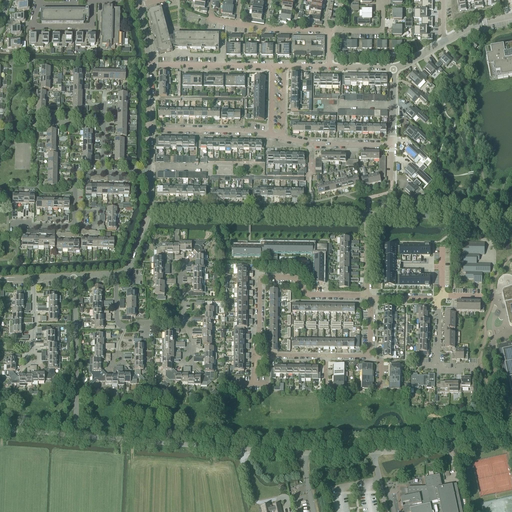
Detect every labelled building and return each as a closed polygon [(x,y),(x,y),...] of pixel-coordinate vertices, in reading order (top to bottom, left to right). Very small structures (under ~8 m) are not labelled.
[(263,3),(263,0),(260,0),(255,0),(255,2),(254,2),(253,6),(263,8),(264,4),(263,3)] [(469,3),(468,0),(457,0),(460,12),(466,11),(465,3),(469,3)] [(479,9),(477,0),(468,0),(469,3),(473,2),(475,9),(479,9)] [(485,0),(477,0),(479,9),(483,8),(482,1),(485,0)] [(29,4),(26,4),(26,1),(19,1),(15,1),(15,5),(17,6),(17,10),(29,10),(29,4)] [(204,9),(205,4),(195,3),(194,7),(200,8),(200,11),(207,12),(207,9),(204,9)] [(233,7),(233,4),(225,3),(225,6),(224,6),(223,10),(233,12),(234,7),(233,7)] [(119,33),(119,9),(115,9),(115,5),(111,5),(111,7),(107,7),(106,9),(103,9),(103,13),(103,15),(101,15),(101,39),(103,39),(103,42),(102,42),(102,45),(106,45),(106,47),(111,47),(111,49),(114,49),(115,46),(124,46),(124,40),(122,40),(122,33),(119,33)] [(433,11),(433,6),(422,6),(422,10),(414,10),(414,14),(427,14),(427,11),(433,11)] [(165,23),(164,16),(162,9),(160,9),(148,13),(148,16),(149,20),(150,24),(151,24),(151,27),(152,30),(151,30),(152,34),(153,38),(154,38),(155,41),(156,44),(155,44),(156,48),(157,52),(158,52),(159,55),(173,51),(172,47),(175,47),(179,47),(178,49),(178,50),(183,50),(187,50),(190,50),(193,50),(197,50),(201,50),(204,50),(207,50),(211,50),(216,51),(216,50),(219,50),(219,37),(219,35),(212,35),(204,35),(197,35),(190,35),(183,35),(174,35),(174,38),(169,39),(169,37),(167,30),(165,23)] [(88,20),(88,19),(88,12),(88,10),(85,10),(85,11),(83,11),(83,10),(41,10),(41,23),(83,23),(83,18),(85,18),(85,19),(85,20),(86,21),(87,21),(88,21),(88,20)] [(232,16),(233,12),(223,10),(222,15),(223,15),(223,18),(236,20),(236,17),(232,16)] [(370,11),(363,11),(362,19),(358,19),(358,25),(370,25),(370,20),(371,20),(371,18),(371,15),(372,12),(370,12),(370,11)] [(402,20),(402,11),(394,11),(393,11),(393,12),(393,13),(393,15),(392,19),(393,19),(394,19),(394,20),(402,20)] [(427,18),(427,14),(414,14),(414,19),(422,19),(422,23),(433,23),(433,18),(427,18)] [(261,21),(262,16),(252,15),(251,23),(264,24),(264,21),(261,21)] [(18,22),(25,22),(25,16),(15,16),(15,22),(11,22),(11,25),(18,25),(18,22)] [(291,22),(291,17),(281,16),(281,20),(280,23),(293,25),(293,22),(291,22)] [(320,22),(320,18),(310,16),(310,21),(315,21),(315,24),(322,26),(323,23),(320,22)] [(427,28),(432,28),(433,23),(422,23),(421,27),(414,27),(414,31),(427,31),(427,28)] [(21,28),(18,28),(18,25),(11,25),(8,25),(8,30),(11,30),(11,35),(21,35),(21,28)] [(402,36),(402,27),(394,27),(394,28),(392,28),(393,32),(393,34),(393,36),(394,36),(402,36)] [(432,40),(432,35),(427,35),(427,31),(414,31),(414,36),(418,36),(421,36),(421,37),(421,40),(428,40),(432,40)] [(38,37),(35,37),(35,34),(29,34),(29,45),(34,45),(34,47),(38,47),(38,37)] [(43,44),(48,44),(48,34),(42,34),(42,37),(38,37),(38,47),(43,47),(43,44)] [(62,37),(59,37),(59,34),(52,34),(52,44),(57,44),(57,47),(62,47),(62,37)] [(67,44),(71,44),(71,34),(65,34),(65,37),(62,37),(62,47),(66,47),(67,44)] [(85,37),(82,37),(82,34),(76,34),(76,45),(80,45),(81,47),(85,47),(85,37)] [(94,44),(94,34),(88,34),(88,37),(85,37),(85,47),(89,47),(90,44),(94,44)] [(300,54),(300,37),(291,36),(291,46),(291,55),(295,55),(295,54),(300,54)] [(308,55),(308,37),(300,37),(300,54),(305,54),(305,55),(308,55)] [(316,54),(316,37),(308,37),(308,55),(311,55),(311,54),(316,54)] [(316,37),(316,54),(321,54),(321,55),(325,55),(325,37),(316,37)] [(18,42),(18,39),(8,39),(8,48),(21,48),(21,42),(18,42)] [(348,41),(345,41),(345,43),(344,43),(344,44),(342,44),(342,43),(341,51),(343,51),(347,51),(347,53),(352,53),(352,43),(348,42),(348,41)] [(235,56),(235,45),(227,45),(226,54),(229,54),(229,56),(235,56)] [(243,54),(243,45),(235,45),(235,56),(240,56),(240,54),(243,54)] [(251,56),(251,45),(243,45),(243,54),(245,54),(245,56),(251,56)] [(259,54),(259,45),(251,45),(251,56),(257,56),(257,54),(259,54)] [(267,56),(267,45),(259,45),(259,54),(262,54),(262,56),(267,56)] [(275,55),(275,46),(267,45),(267,56),(273,57),(273,54),(275,55)] [(511,77),(511,45),(485,51),(491,81),(511,77)] [(283,57),(283,46),(275,46),(275,55),(278,55),(278,57),(283,57)] [(291,55),(291,46),(283,46),(283,57),(289,57),(289,55),(291,55)] [(451,56),(449,58),(445,55),(439,61),(446,67),(452,61),(455,64),(458,62),(451,56)] [(437,73),(438,72),(440,73),(442,71),(436,65),(434,67),(430,64),(424,70),(431,76),(435,71),(437,73)] [(429,76),(424,71),(421,74),(426,79),(429,76)] [(420,74),(418,76),(414,72),(408,78),(417,87),(423,81),(424,82),(427,80),(426,79),(421,74),(420,74)] [(350,83),(351,75),(344,75),(344,77),(342,77),(342,86),(345,86),(345,83),(350,83)] [(192,87),(192,76),(186,76),(186,78),(183,77),(183,87),(192,87)] [(199,78),(199,76),(192,76),(192,87),(202,87),(202,78),(199,78)] [(338,78),(338,77),(332,76),(332,87),(340,87),(340,78),(338,78)] [(214,88),(214,77),(207,77),(207,80),(204,80),(204,87),(214,88)] [(224,78),(221,78),(221,77),(214,77),(214,88),(223,88),(224,78)] [(235,88),(235,77),(229,77),(229,78),(226,78),(226,88),(235,88)] [(245,78),(242,78),(242,77),(235,77),(235,88),(245,88),(245,78)] [(417,90),(415,93),(411,89),(406,95),(414,103),(419,98),(425,104),(428,100),(417,90)] [(417,109),(415,112),(411,108),(405,114),(412,120),(416,116),(425,123),(428,120),(417,109)] [(234,112),(234,120),(240,120),(240,117),(242,117),(243,111),(240,111),(240,112),(234,112)] [(299,125),(299,122),(290,122),(290,128),(293,128),(293,132),(299,132),(299,125)] [(417,128),(415,131),(411,127),(405,133),(412,139),(414,141),(419,135),(420,136),(420,138),(424,142),(428,139),(417,128)] [(164,148),(164,146),(164,138),(158,138),(158,139),(156,139),(156,148),(164,148)] [(195,142),(195,139),(189,139),(189,146),(188,146),(188,149),(195,149),(195,148),(197,149),(197,142),(195,142)] [(416,147),(414,150),(410,146),(405,152),(413,161),(418,156),(424,161),(427,158),(416,147)] [(346,160),(346,155),(340,154),(340,163),(339,163),(339,166),(340,166),(340,163),(346,163),(346,167),(349,167),(349,160),(346,160)] [(407,168),(405,171),(411,177),(415,173),(417,171),(411,165),(410,166),(409,165),(406,168),(407,168)] [(432,181),(423,172),(419,176),(428,185),(432,181)] [(348,188),(354,187),(351,176),(350,176),(351,179),(347,180),(346,177),(345,177),(348,188)] [(351,176),(354,187),(360,185),(358,177),(353,178),(352,176),(351,176)] [(342,189),(348,188),(345,177),(344,177),(345,180),(341,181),(340,178),(340,179),(342,189)] [(336,191),(342,189),(340,179),(339,179),(339,181),(335,183),(334,180),(336,191)] [(330,192),(336,191),(334,180),(333,180),(333,183),(329,184),(329,181),(328,181),(330,192)] [(324,194),(330,192),(328,181),(327,182),(328,184),(323,185),(323,183),(322,183),(324,194)] [(413,199),(417,194),(423,199),(427,196),(416,185),(414,188),(410,184),(409,185),(408,184),(407,185),(406,185),(406,187),(406,188),(404,190),(411,196),(413,199)] [(206,196),(206,190),(208,190),(208,186),(204,186),(204,188),(200,188),(200,196),(206,196)] [(261,189),(261,187),(258,187),(258,189),(253,189),(253,194),(255,194),(255,197),(261,197),(261,189)] [(242,190),(242,200),(249,200),(249,196),(251,196),(251,190),(242,190)] [(192,241),(192,243),(186,243),(186,252),(192,252),(192,250),(194,250),(196,252),(200,248),(206,241),(192,241)] [(173,245),(167,245),(167,244),(160,243),(156,247),(157,248),(163,254),(165,252),(167,252),(167,254),(173,254),(173,245)] [(476,265),(477,261),(479,261),(480,243),(469,243),(469,247),(464,246),(463,257),(460,257),(460,262),(463,262),(463,266),(462,266),(462,271),(463,271),(463,273),(466,273),(466,280),(473,280),(473,283),(482,283),(482,275),(482,273),(490,273),(490,267),(490,265),(476,265)] [(315,245),(261,244),(261,247),(233,247),(233,256),(261,256),(261,253),(313,254),(313,256),(315,256),(315,284),(324,284),(324,253),(327,253),(327,245),(315,245)] [(202,251),(202,249),(203,248),(202,247),(201,248),(200,248),(196,252),(197,254),(197,256),(196,256),(196,262),(204,262),(205,256),(205,251),(202,251)] [(385,247),(385,257),(394,257),(395,247),(391,247),(392,247),(392,248),(389,248),(389,247),(385,247)] [(421,247),(421,257),(430,257),(430,256),(430,254),(430,253),(429,253),(429,254),(428,254),(428,251),(429,251),(430,251),(430,247),(421,247)] [(161,256),(163,254),(157,248),(154,251),(154,257),(154,264),(163,264),(163,258),(161,258),(161,256)] [(238,275),(253,275),(253,272),(247,272),(247,270),(247,266),(236,266),(236,270),(238,270),(238,275)] [(385,277),(385,287),(394,287),(394,277),(385,277)] [(421,277),(420,287),(429,287),(429,284),(428,284),(428,281),(429,281),(429,277),(421,277)] [(92,298),(101,298),(101,292),(101,290),(102,290),(102,286),(94,286),(94,292),(92,292),(92,298)] [(511,286),(505,289),(504,289),(503,290),(503,291),(502,291),(502,292),(502,293),(505,308),(509,324),(509,325),(510,326),(511,326),(511,327),(511,326),(511,286)] [(189,297),(199,297),(203,297),(203,293),(205,293),(205,287),(202,287),(194,287),(194,293),(189,293),(189,297)] [(132,292),(132,289),(121,288),(121,292),(126,292),(126,298),(135,299),(135,292),(132,292)] [(165,295),(165,289),(156,289),(156,295),(158,295),(157,301),(165,301),(166,297),(164,297),(164,295),(165,295)] [(55,293),(55,290),(52,290),(52,293),(43,293),(43,297),(48,297),(48,303),(57,303),(60,303),(60,297),(54,297),(54,293),(55,293)] [(24,294),(25,291),(17,291),(16,297),(15,297),(15,303),(23,303),(23,297),(23,294),(24,294)] [(484,313),(484,310),(484,307),(480,307),(480,303),(479,303),(479,300),(474,300),(474,302),(471,302),(471,300),(466,300),(466,302),(463,302),(463,300),(459,300),(459,302),(453,302),(453,308),(451,309),(445,309),(445,313),(443,313),(443,317),(445,317),(455,318),(455,313),(457,312),(476,312),(484,313)] [(217,308),(214,308),(212,308),(212,303),(204,302),(204,306),(205,306),(205,308),(205,314),(214,314),(217,315),(217,308)] [(393,315),(397,315),(397,313),(393,313),(393,306),(387,306),(386,308),(384,308),(383,309),(383,311),(384,312),(384,314),(393,314),(393,315)] [(419,314),(427,315),(427,312),(430,312),(430,306),(422,306),(422,309),(419,309),(419,314)] [(135,317),(135,311),(126,311),(126,317),(121,317),(121,321),(132,321),(132,317),(135,317)] [(455,345),(455,318),(445,317),(445,319),(445,324),(445,325),(443,325),(443,329),(445,329),(445,333),(442,333),(442,337),(445,337),(445,338),(445,343),(445,344),(455,345)] [(21,328),(12,328),(9,328),(9,334),(11,334),(11,337),(14,337),(14,340),(22,340),(22,337),(21,337),(21,334),(21,328)] [(55,332),(58,332),(58,329),(41,328),(41,332),(46,332),(46,338),(55,339),(55,332)] [(165,339),(174,339),(174,333),(179,333),(179,329),(168,329),(168,333),(165,333),(165,339)] [(359,348),(359,336),(356,336),(356,340),(354,340),(354,341),(348,341),(348,348),(354,348),(359,348)] [(146,342),(146,340),(133,340),(133,343),(134,343),(134,345),(134,351),(143,352),(143,345),(141,345),(141,342),(146,342)] [(511,343),(511,342),(506,343),(506,344),(498,346),(501,360),(500,360),(503,374),(506,388),(510,387),(511,393),(511,392),(511,343)] [(456,350),(455,349),(455,345),(445,344),(442,344),(442,349),(445,349),(444,353),(450,353),(452,354),(452,360),(456,360),(456,363),(460,363),(460,360),(461,360),(464,360),(465,360),(468,360),(468,358),(468,350),(456,350)] [(429,356),(429,347),(418,347),(416,347),(415,352),(421,352),(421,356),(429,356)] [(6,365),(15,365),(15,359),(20,359),(20,355),(9,355),(9,359),(6,359),(6,365)] [(60,363),(57,363),(48,363),(48,370),(50,370),(50,371),(47,374),(52,378),(54,376),(54,370),(60,370),(60,363)] [(374,372),(374,369),(372,369),(372,366),(371,366),(371,363),(362,363),(362,365),(359,365),(359,372),(361,372),(374,372)] [(143,370),(143,364),(134,364),(134,370),(135,370),(135,372),(134,374),(138,378),(138,379),(142,382),(144,380),(140,375),(140,370),(143,370)] [(172,371),(172,364),(163,364),(163,370),(165,370),(165,377),(167,379),(172,374),(170,372),(170,371),(172,371)] [(15,372),(15,365),(6,365),(6,371),(5,371),(5,377),(7,378),(9,378),(10,380),(15,375),(13,373),(13,372),(15,372)] [(101,372),(101,366),(92,366),(89,366),(89,372),(92,372),(95,372),(95,378),(92,381),(94,383),(97,381),(101,376),(99,374),(99,372),(101,372)] [(280,375),(281,367),(274,366),(274,369),(271,369),(271,379),(276,379),(276,375),(280,375)] [(214,372),(214,367),(205,367),(205,373),(206,373),(206,375),(204,376),(209,381),(211,383),(214,381),(214,379),(214,372)] [(311,380),(318,380),(320,380),(320,370),(318,370),(318,367),(312,367),(311,375),(311,380)] [(52,378),(47,374),(46,375),(44,375),(44,373),(37,373),(37,382),(44,382),(44,380),(50,380),(52,378)] [(136,380),(138,379),(138,378),(134,374),(132,376),(130,376),(130,374),(123,374),(123,383),(124,383),(130,383),(130,384),(136,384),(136,380)] [(182,383),(182,375),(175,374),(175,376),(174,376),(172,374),(167,379),(169,381),(175,381),(175,383),(182,383)] [(417,376),(417,374),(411,374),(411,387),(414,387),(414,388),(419,388),(419,386),(423,387),(423,376),(417,376)] [(25,387),(25,375),(19,375),(19,377),(17,377),(15,375),(10,380),(12,382),(19,382),(19,384),(19,387),(25,387)] [(434,388),(435,375),(429,375),(429,376),(423,376),(423,387),(426,387),(426,388),(431,388),(434,388)] [(111,385),(111,376),(105,376),(105,378),(103,378),(101,376),(97,381),(98,382),(105,382),(105,385),(111,385)] [(208,386),(211,383),(209,381),(204,376),(202,378),(201,378),(201,377),(194,377),(194,385),(200,385),(200,387),(207,386),(208,386)] [(470,378),(461,378),(461,383),(461,388),(473,389),(473,378),(470,378)] [(449,393),(449,383),(440,383),(437,383),(437,393),(449,393)] [(458,383),(449,383),(449,393),(461,394),(461,388),(461,383),(458,383)] [(442,485),(440,475),(424,478),(426,487),(408,488),(408,492),(408,497),(401,498),(403,511),(462,511),(457,484),(442,487),(442,485)]
